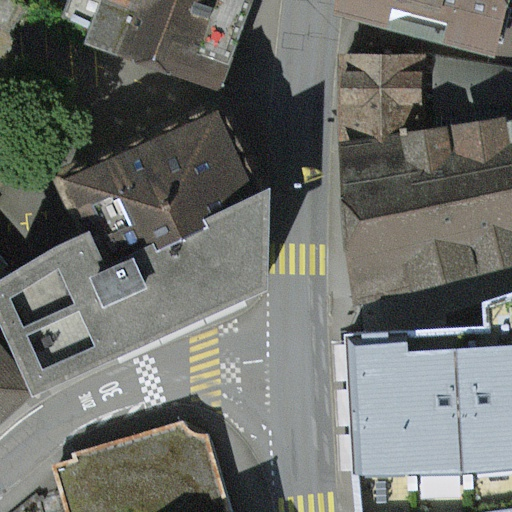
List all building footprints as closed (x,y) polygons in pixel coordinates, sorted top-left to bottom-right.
[(242,21),(250,0),(70,0),(65,16),(97,39),(218,86),(242,21)] [(501,0),(348,0),(347,8),(492,45),(498,15),(501,0)] [(511,0),(501,0),(498,15),(511,18),(511,0)] [(511,67),(490,64),(420,53),(347,55),(346,119),(356,233),(362,298),(511,261),(511,67)] [(110,275),(267,200),(227,106),(148,141),(66,177),(93,239),(110,275)] [(110,275),(93,239),(6,289),(3,292),(12,308),(44,382),(203,311),(268,280),(268,259),(268,245),(267,200),(110,275)] [(0,422),(35,390),(0,345),(0,295),(3,292),(6,289),(0,282),(0,422)] [(490,325),(352,334),(363,511),(511,511),(511,294),(487,303),(490,325)] [(232,511),(210,435),(199,429),(185,421),(75,455),(77,460),(55,465),(58,473),(69,511),(232,511)]
